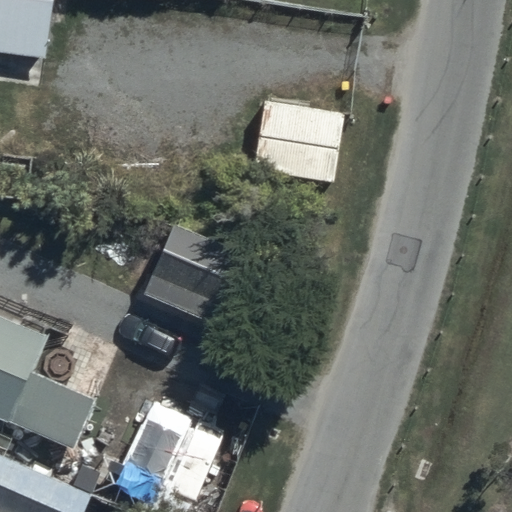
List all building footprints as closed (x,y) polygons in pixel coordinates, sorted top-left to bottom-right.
[(0,0),(0,45),(47,52),(53,0),(0,0)] [(349,104),(264,91),(253,164),(338,176),(349,104)] [(87,105),(22,100),(19,139),(84,144),(87,105)] [(253,262),(178,231),(152,294),(228,325),(253,262)] [(0,407),(13,414),(50,329),(0,307),(0,407)] [(101,390),(50,369),(28,420),(79,441),(101,390)] [(82,511),(92,494),(0,446),(0,506),(11,511),(82,511)]
